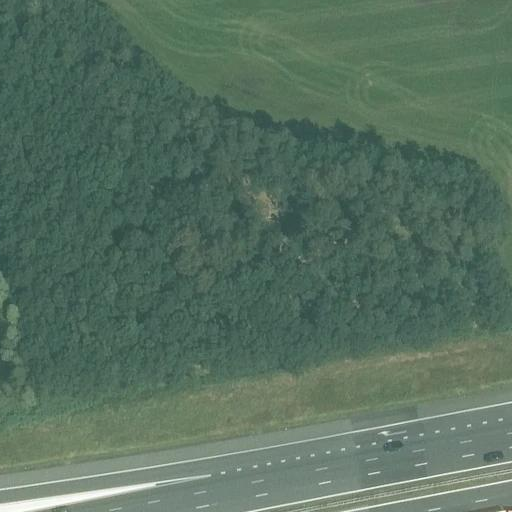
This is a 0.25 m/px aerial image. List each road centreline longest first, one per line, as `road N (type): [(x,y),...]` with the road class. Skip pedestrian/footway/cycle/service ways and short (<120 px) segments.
road 1 (motorway): [(511,442),(213,497)]
road 2 (motorway): [(213,497),(0,500)]
